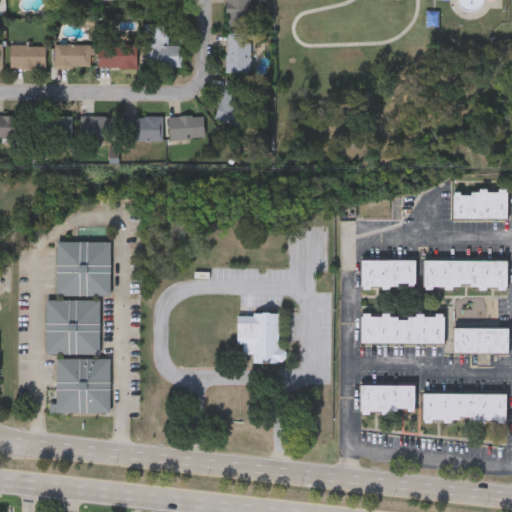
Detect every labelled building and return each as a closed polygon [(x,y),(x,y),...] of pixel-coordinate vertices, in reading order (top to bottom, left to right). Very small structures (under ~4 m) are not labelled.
[(226,0),(250,0),(250,26),(226,26),(226,0)] [(144,23),(165,23),(164,45),(181,45),(181,66),(144,66),(144,23)] [(226,33),(250,33),(250,73),(226,73),(226,33)] [(53,66),(53,43),(89,43),(89,66),(53,66)] [(45,67),(9,67),(9,45),(45,45),(45,67)] [(97,66),(97,45),(135,45),(135,66),(97,66)] [(215,119),(223,80),(243,84),(235,123),(215,119)] [(0,115),(25,116),(25,138),(0,137),(0,115)] [(33,140),(33,115),(72,115),(72,140),(33,140)] [(115,115),(115,137),(83,137),(83,115),(115,115)] [(203,115),(203,138),(168,138),(168,115),(203,115)] [(161,116),(161,140),(128,140),(128,116),(161,116)] [(507,219),(453,219),(453,190),(507,190),(507,219)] [(55,296),(55,241),(109,241),(109,296),(55,296)] [(361,259),(415,259),(416,287),(361,287),(361,259)] [(424,259),(507,259),(507,288),(424,288),(424,259)] [(45,354),(45,299),(99,299),(99,354),(45,354)] [(285,362),(253,362),(253,343),(237,343),(237,312),(279,312),(279,347),(285,347),(285,362)] [(443,313),(444,343),(361,344),(360,314),(443,313)] [(453,352),(453,327),(509,327),(509,352),(453,352)] [(55,412),(55,358),(109,358),(109,412),(55,412)] [(414,384),(414,412),(360,412),(360,384),(414,384)] [(422,420),(423,392),(506,393),(506,420),(422,420)]
